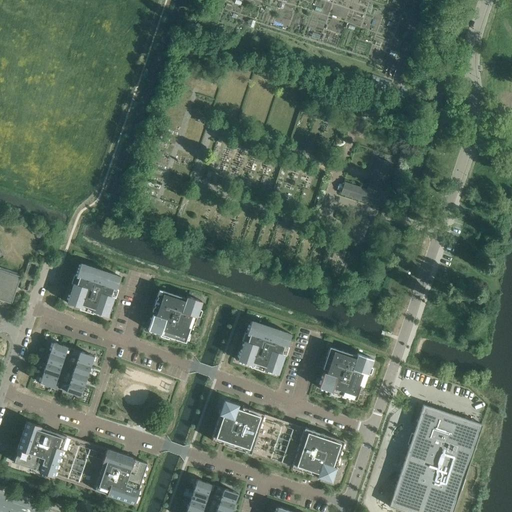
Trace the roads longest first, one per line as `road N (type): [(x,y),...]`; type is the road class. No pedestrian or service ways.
road 1 (residential): [(370,432),(473,125),(472,36),(485,0)]
road 2 (residential): [(3,392),(347,506)]
road 3 (residential): [(30,310),(370,432)]
